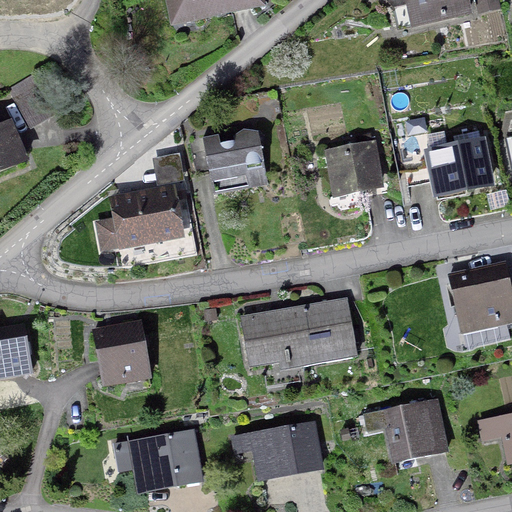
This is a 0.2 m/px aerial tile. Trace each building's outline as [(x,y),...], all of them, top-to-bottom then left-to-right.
[(263,0),(166,0),(172,27),(265,8),(263,0)] [(387,0),(391,6),(407,0),(408,0),(413,24),(465,13),(461,0),(387,0)] [(33,76),(8,90),(30,128),(55,114),(33,76)] [(0,177),(30,165),(12,123),(0,127),(0,177)] [(271,137),(212,147),(222,204),(280,194),(271,137)] [(494,146),(437,158),(448,207),(505,194),(494,146)] [(387,147),(334,158),(344,208),(397,197),(387,147)] [(126,227),(106,231),(113,262),(202,244),(192,192),(122,206),(126,227)] [(511,266),(462,281),(479,343),(511,333),(511,266)] [(346,300),(241,319),(250,369),(279,364),(281,372),(357,358),(346,300)] [(141,322),(92,331),(102,389),(151,381),(141,322)] [(24,326),(0,330),(0,382),(32,378),(24,326)] [(436,401),(364,416),(367,433),(383,430),(390,467),(448,455),(436,401)] [(511,415),(478,422),(483,443),(501,439),(507,468),(511,466),(511,415)] [(315,423),(231,439),(234,456),(251,453),(257,486),(325,473),(315,423)] [(193,432),(113,446),(118,476),(132,473),(136,496),(203,485),(193,432)]
